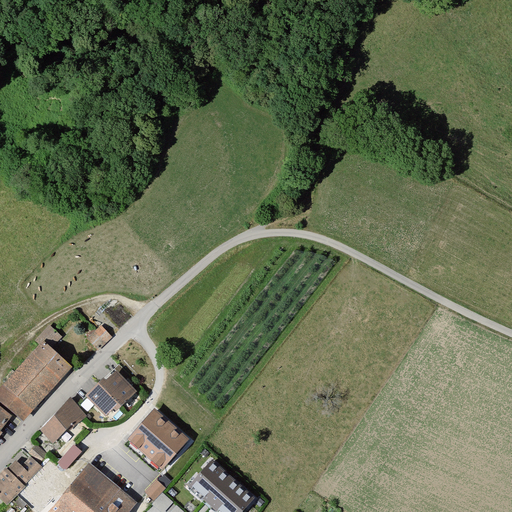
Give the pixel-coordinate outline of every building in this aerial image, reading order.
[(86,338),(99,351),(113,337),(101,324),(86,338)] [(64,338),(50,326),(41,336),(47,341),(55,348),(64,338)] [(76,366),(55,348),(47,341),(0,394),(0,398),(27,422),(76,366)] [(117,367),(89,397),(110,416),(116,410),(122,413),(143,392),(117,367)] [(89,416),(73,400),(41,430),(57,447),(89,416)] [(15,416),(0,405),(0,428),(4,431),(15,416)] [(151,420),(131,446),(161,469),(181,442),(151,420)] [(37,444),(30,453),(41,460),(47,451),(37,444)] [(64,447),(56,455),(69,467),(84,451),(77,445),(70,453),(64,447)] [(39,470),(28,460),(24,465),(15,456),(0,472),(0,497),(8,504),(39,470)] [(244,511),(257,498),(214,460),(190,488),(217,511),(244,511)] [(109,476),(92,462),(49,511),(130,511),(140,501),(132,495),(142,484),(118,464),(109,476)] [(168,488),(160,480),(148,493),(157,501),(163,493),(168,488)] [(167,511),(175,504),(163,493),(157,501),(153,506),(159,511),(167,511)]
